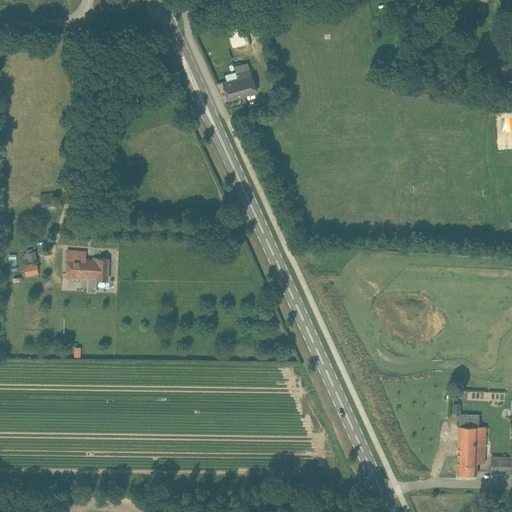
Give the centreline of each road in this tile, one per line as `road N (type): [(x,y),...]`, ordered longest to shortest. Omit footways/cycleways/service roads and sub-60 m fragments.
road 1 (primary): [(383,495),(159,6)]
road 2 (residential): [(511,484),(420,483),(383,495)]
